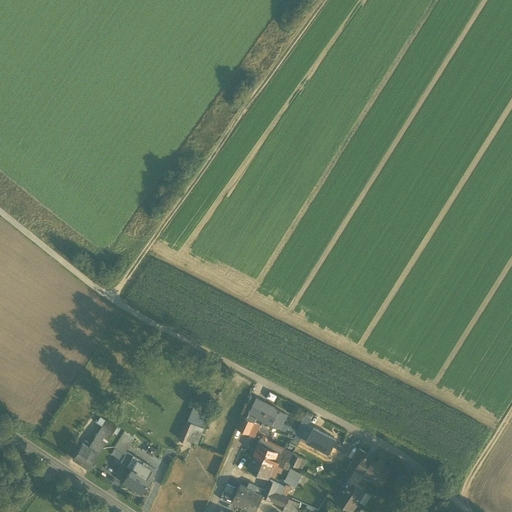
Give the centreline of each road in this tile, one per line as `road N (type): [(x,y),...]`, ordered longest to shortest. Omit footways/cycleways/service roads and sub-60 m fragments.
road 1 (unclassified): [(112,298),(399,453),(469,511)]
road 2 (track): [(325,0),(112,298)]
road 3 (secondary): [(0,430),(124,511)]
road 4 (track): [(0,209),(112,298)]
